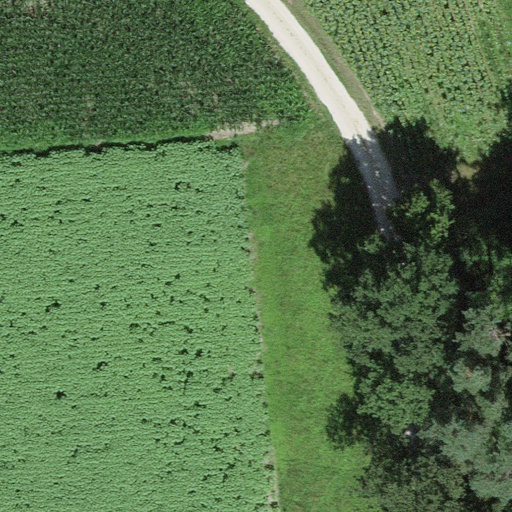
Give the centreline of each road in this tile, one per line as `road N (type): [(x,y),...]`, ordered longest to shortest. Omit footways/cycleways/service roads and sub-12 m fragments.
road 1 (track): [(245,0),(351,129),(395,262),(435,511)]
road 2 (track): [(395,262),(511,232)]
